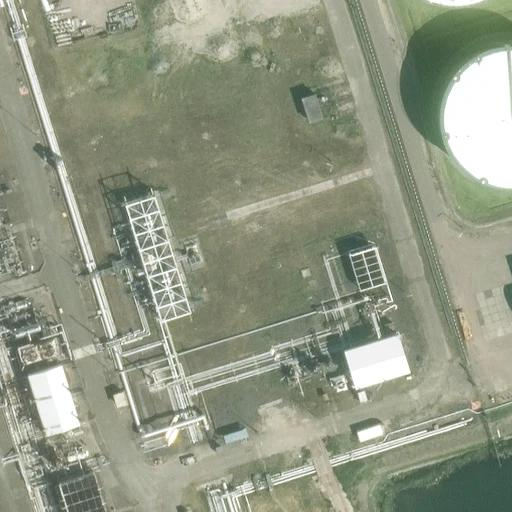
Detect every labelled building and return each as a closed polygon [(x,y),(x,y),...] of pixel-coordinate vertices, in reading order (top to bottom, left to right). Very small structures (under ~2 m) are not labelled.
[(511,38),(501,38),(490,40),(479,43),(469,48),(460,54),(452,62),(444,71),(439,81),(435,91),(432,102),(431,113),(432,124),(435,135),(439,146),(444,156),(451,164),(460,172),(469,178),(479,183),(490,186),(501,188),(511,188),(511,38)] [(321,118),(314,93),(300,98),(307,122),(321,118)] [(184,268),(181,269),(159,190),(116,202),(125,236),(135,233),(147,275),(161,272),(172,311),(195,305),(184,268)] [(373,253),(342,264),(355,300),(386,288),(373,253)] [(354,388),(408,371),(396,334),(342,350),(354,388)] [(78,423),(60,364),(26,374),(45,433),(78,423)] [(365,400),(362,390),(356,392),(359,402),(365,400)] [(121,392),(112,395),(115,407),(125,404),(121,392)] [(381,425),(356,432),(359,443),(384,435),(381,425)] [(246,428),(224,435),(227,443),(249,436),(246,428)]
